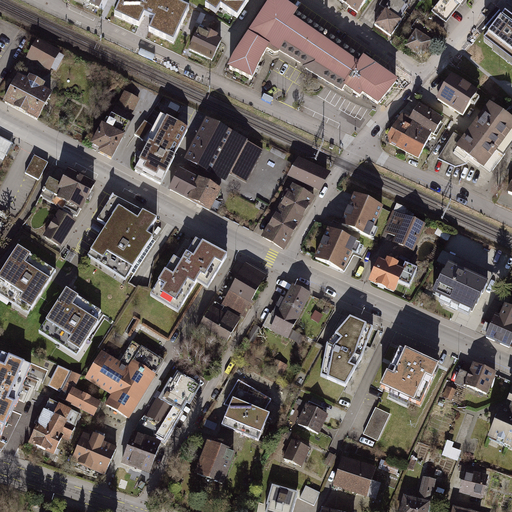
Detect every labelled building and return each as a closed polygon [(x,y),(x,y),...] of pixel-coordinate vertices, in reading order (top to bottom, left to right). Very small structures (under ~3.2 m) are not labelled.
[(104,0),(75,0),(99,10),(104,0)] [(151,32),(175,43),(190,9),(170,0),(165,0),(166,0),(165,0),(122,0),(116,16),(140,27),(146,15),(156,20),(151,32)] [(221,8),(237,19),(249,0),(210,0),(206,7),(216,14),(221,8)] [(298,10),(282,0),(270,0),(227,67),(253,79),(269,48),(339,91),(343,87),(360,98),(363,95),(378,104),(398,81),(364,57),(359,63),(293,18),(298,10)] [(339,0),(358,13),(367,0),(339,0)] [(386,10),(375,25),(390,36),(401,20),(396,17),(405,4),(399,0),(382,0),(379,5),(386,10)] [(443,25),(462,0),(435,0),(438,2),(429,14),(443,25)] [(511,60),(511,18),(505,13),(485,40),(511,60)] [(201,28),(191,50),(215,61),(225,39),(201,28)] [(416,31),(405,47),(422,58),(433,41),(416,31)] [(37,41),(28,58),(48,68),(57,51),(37,41)] [(467,54),(462,62),(475,70),(480,62),(467,54)] [(2,102),(37,120),(53,91),(17,72),(2,102)] [(479,93),(453,76),(439,99),(464,115),(479,93)] [(117,102),(133,111),(140,97),(124,89),(117,102)] [(106,118),(126,129),(134,114),(114,103),(106,118)] [(442,120),(419,105),(410,118),(409,120),(431,133),(433,135),(442,120)] [(483,166),(511,128),(511,123),(490,106),(463,141),(453,134),(439,158),(458,167),(466,165),(472,157),(483,166)] [(389,145),(419,158),(431,133),(409,120),(410,118),(402,114),(388,137),(389,145)] [(134,170),(161,184),(189,129),(162,115),(134,170)] [(86,146),(111,160),(126,134),(101,120),(86,146)] [(207,121),(186,159),(225,180),(229,173),(247,183),(263,152),(245,143),(246,141),(207,121)] [(0,159),(4,162),(13,143),(0,136),(0,159)] [(48,163),(35,156),(26,173),(39,180),(48,163)] [(299,161),(291,178),(317,191),(326,173),(299,161)] [(167,189),(210,210),(221,186),(179,165),(167,189)] [(82,210),(96,184),(68,169),(61,183),(50,178),(44,189),(58,196),(57,198),(82,210)] [(258,235),(284,250),(315,194),(289,180),(258,235)] [(342,223),(368,235),(375,221),(382,205),(356,193),(342,223)] [(106,224),(85,261),(123,283),(150,239),(145,236),(155,218),(113,197),(100,220),(106,224)] [(59,210),(43,236),(61,248),(77,221),(59,210)] [(396,211),(385,233),(396,239),(394,242),(412,251),(425,224),(396,211)] [(314,259),(342,272),(358,239),(330,226),(314,259)] [(228,256),(197,238),(182,261),(174,256),(150,295),(179,313),(198,281),(208,288),(228,256)] [(0,295),(29,314),(56,270),(17,247),(0,275),(0,295)] [(366,278),(393,290),(404,268),(397,264),(399,258),(387,252),(384,258),(376,255),(366,278)] [(429,293),(471,313),(487,279),(435,255),(431,262),(442,267),(429,293)] [(245,318),(268,275),(247,262),(222,305),(245,318)] [(293,328),(310,295),(294,286),(277,319),(293,328)] [(77,357),(105,314),(66,289),(39,333),(77,357)] [(492,306),(501,310),(507,297),(498,292),(492,306)] [(225,308),(214,302),(200,328),(227,344),(242,320),(224,309),(225,308)] [(484,335),(508,346),(511,337),(511,318),(507,316),(505,321),(493,315),(484,335)] [(350,317),(326,347),(320,377),(345,389),(375,327),(350,317)] [(274,318),(268,330),(286,339),(292,328),(274,318)] [(165,360),(133,341),(120,362),(102,351),(83,381),(111,396),(106,405),(129,419),(165,360)] [(385,374),(378,389),(420,407),(438,367),(399,348),(387,374),(385,374)] [(0,439),(32,367),(3,354),(0,361),(0,439)] [(71,371),(57,364),(53,374),(67,380),(71,371)] [(467,388),(487,396),(496,374),(473,364),(469,375),(460,370),(454,385),(466,390),(467,388)] [(67,380),(58,397),(67,401),(66,403),(95,417),(102,402),(76,389),(81,376),(71,371),(67,380)] [(161,399),(158,397),(147,416),(172,431),(188,402),(190,404),(201,387),(178,373),(161,399)] [(222,427),(259,442),(271,414),(266,412),(272,400),(239,380),(225,405),(230,407),(222,427)] [(487,439),(511,449),(511,393),(507,403),(511,405),(509,411),(501,407),(487,439)] [(82,415),(50,400),(29,444),(54,456),(62,439),(70,442),(82,415)] [(298,425),(320,435),(329,415),(323,412),(324,409),(310,402),(308,406),(307,405),(298,425)] [(392,415),(375,408),(362,436),(379,443),(392,415)] [(122,464),(150,474),(162,442),(166,444),(172,431),(147,416),(145,415),(140,422),(136,427),(135,432),(134,431),(122,464)] [(106,476),(118,448),(104,442),(106,439),(94,434),(93,437),(84,433),(71,461),(106,476)] [(459,459),(463,448),(454,445),(456,440),(449,438),(443,453),(459,459)] [(284,459),(303,468),(311,449),(292,441),(284,459)] [(208,442),(195,475),(225,486),(237,452),(208,442)] [(376,469),(342,458),(333,487),(367,497),(376,469)] [(400,467),(382,460),(378,469),(396,476),(400,467)] [(488,476),(464,471),(459,495),(482,500),(488,476)] [(418,500),(404,496),(400,511),(428,511),(430,502),(435,480),(423,478),(418,500)] [(377,494),(381,482),(373,480),(369,492),(377,494)] [(306,485),(304,492),(300,490),(297,499),(316,506),(321,490),(306,485)] [(264,511),(290,511),(293,498),(288,497),(289,493),(270,489),(264,511)]
